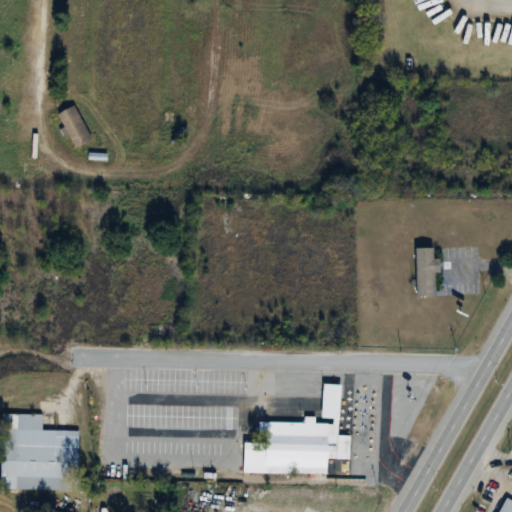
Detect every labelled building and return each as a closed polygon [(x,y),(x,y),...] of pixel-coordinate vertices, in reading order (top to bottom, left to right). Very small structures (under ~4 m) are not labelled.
[(66,0),(65,95),(80,95),(82,0),(66,0)] [(169,0),(166,99),(183,99),(186,0),(180,0),(169,0)] [(57,113),(73,148),(90,140),(74,105),(57,113)] [(435,259),(432,259),(432,248),(415,248),(415,297),(435,297),(435,259)] [(76,430),(40,430),(40,414),(0,413),(0,489),(76,490),(76,430)] [(242,473),(325,473),(325,458),(335,458),(335,445),(329,445),(329,424),(313,424),(313,416),(303,416),(303,422),(257,422),(257,434),(262,434),(262,442),(242,442),(242,473)] [(511,511),(511,501),(505,497),(496,511),(511,511)]
